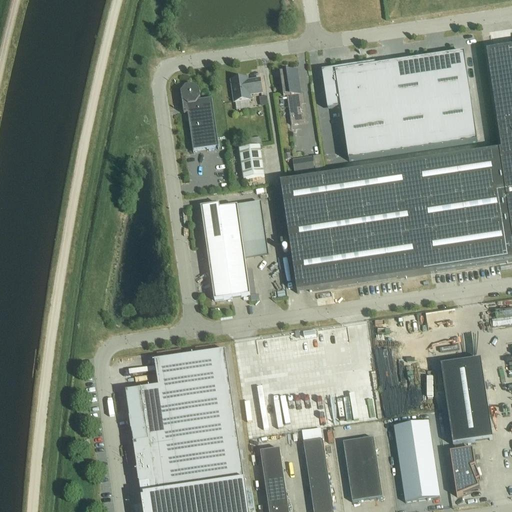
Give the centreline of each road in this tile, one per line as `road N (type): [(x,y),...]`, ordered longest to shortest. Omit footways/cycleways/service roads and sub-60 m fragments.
road 1 (track): [(115,0),(61,274),(30,511)]
road 2 (unclassified): [(193,331),(160,76),(184,62),(315,43)]
road 3 (unclassified): [(193,331),(511,285)]
road 4 (unclassified): [(121,511),(101,358),(114,344),(193,331)]
road 5 (unclassified): [(315,43),(511,14)]
